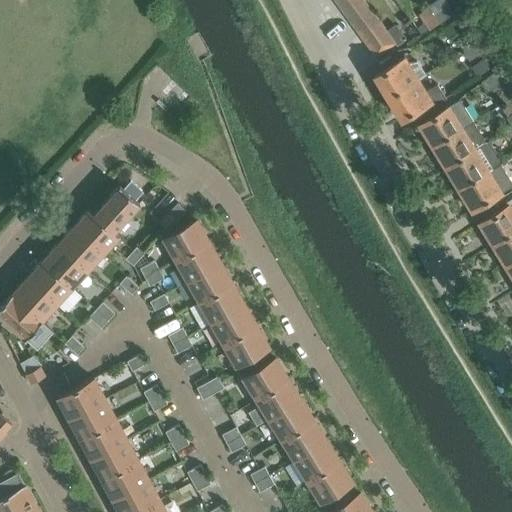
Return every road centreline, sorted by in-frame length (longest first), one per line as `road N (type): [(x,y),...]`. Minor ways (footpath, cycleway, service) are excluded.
road 1 (residential): [(0,264),(110,147),(135,138),(163,144),(208,180),(241,223),(416,511)]
road 2 (residential): [(511,390),(293,0)]
road 3 (residential): [(68,511),(28,438),(31,423),(0,361)]
